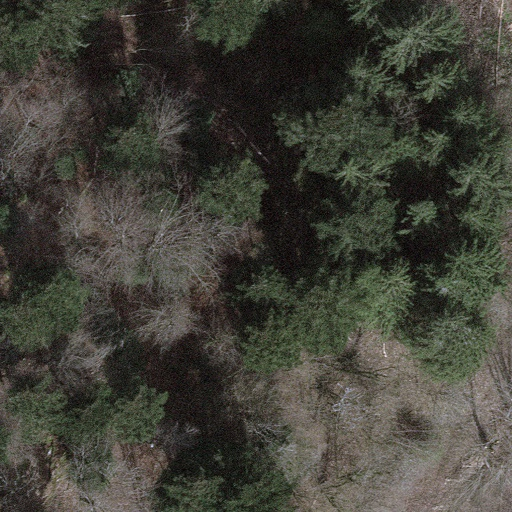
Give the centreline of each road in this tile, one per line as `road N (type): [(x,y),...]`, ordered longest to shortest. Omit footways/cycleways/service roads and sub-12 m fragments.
road 1 (track): [(51,0),(145,45),(260,150),(313,248),(455,453)]
road 2 (track): [(407,511),(511,363)]
